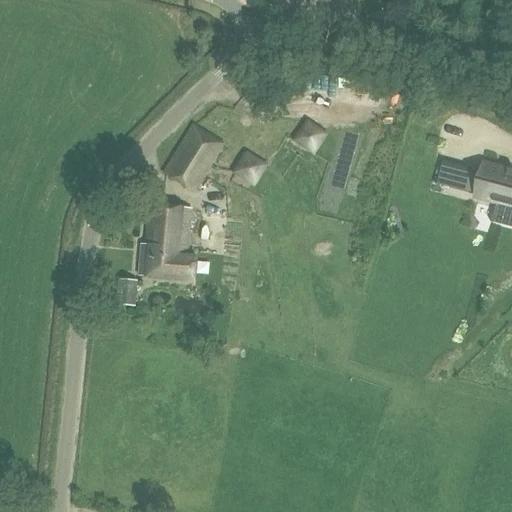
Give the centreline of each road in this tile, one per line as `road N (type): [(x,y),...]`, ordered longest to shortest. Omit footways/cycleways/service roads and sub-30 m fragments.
road 1 (unclassified): [(55,511),(94,216),(130,161),(233,59),(244,23)]
road 2 (unclassified): [(511,65),(368,28),(337,4)]
